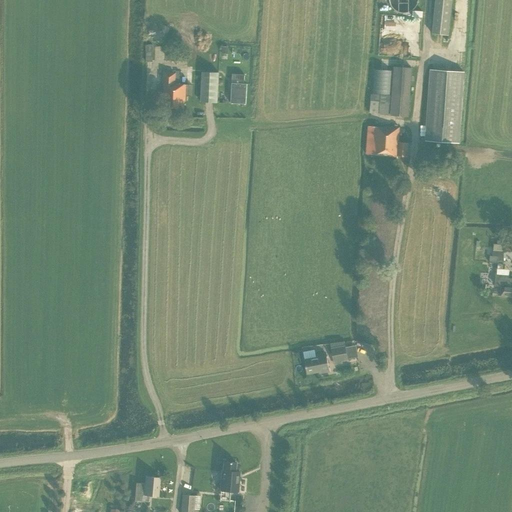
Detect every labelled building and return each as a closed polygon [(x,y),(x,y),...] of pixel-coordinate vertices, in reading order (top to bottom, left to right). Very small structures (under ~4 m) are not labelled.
[(452,0),(435,0),(432,34),(449,36),(452,0)] [(391,63),(376,61),(375,70),(377,70),(376,87),(372,86),(370,113),(378,114),(378,115),(389,115),(390,104),(381,103),(381,97),(386,98),(388,70),(391,71),(391,63)] [(408,116),(412,68),(394,67),(391,115),(408,116)] [(431,69),(425,140),(458,142),(463,72),(431,69)] [(219,72),(202,71),(201,101),(217,102),(219,72)] [(175,82),(175,73),(164,72),(163,100),(164,100),(164,109),(183,110),(183,101),(185,101),(186,86),(185,85),(185,84),(180,84),(180,82),(175,82)] [(247,84),(231,83),(230,104),(246,104),(247,84)] [(383,126),(378,126),(378,127),(368,126),(367,154),(397,156),(397,155),(408,156),(409,143),(398,142),(399,127),(392,126),(383,126)] [(505,251),(494,250),(493,256),(491,256),(490,263),(498,263),(498,260),(504,261),(505,251)] [(511,277),(508,278),(509,275),(496,274),(495,285),(501,285),(500,296),(511,296),(511,277)] [(331,349),(332,353),(334,363),(335,366),(343,364),(342,361),(348,360),(345,346),(331,349)] [(329,372),(326,354),(316,356),(317,357),(304,360),(307,374),(319,372),(320,373),(329,372)] [(236,463),(223,461),(223,471),(222,471),(220,490),(238,492),(239,472),(235,472),(236,463)] [(145,476),(144,484),(135,483),(134,500),(148,501),(149,495),(158,496),(160,478),(145,476)] [(101,482),(99,507),(115,508),(117,483),(101,482)] [(193,511),(195,496),(182,495),(180,511),(193,511)]
